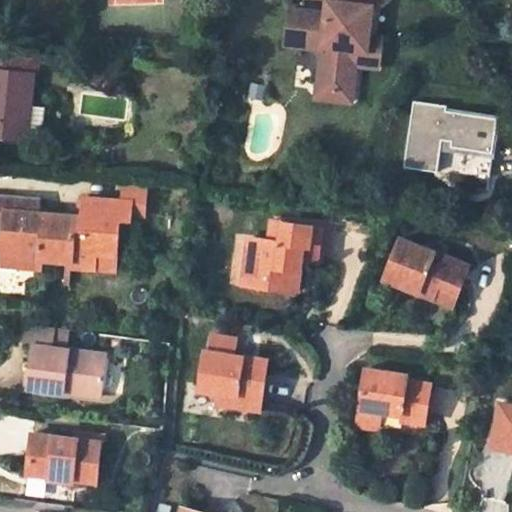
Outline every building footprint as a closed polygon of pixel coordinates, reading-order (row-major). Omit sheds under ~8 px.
[(318,92),(354,95),(357,66),(358,51),(368,52),(369,36),(373,6),(380,0),(341,0),(341,3),(341,9),(334,15),(326,14),(289,10),(286,47),(322,51),(318,92)] [(326,14),(334,15),(341,9),(341,3),(327,1),(326,14)] [(383,37),(369,36),(368,52),(358,51),(357,66),(380,68),(383,37)] [(0,135),(21,137),(25,103),(30,103),(33,75),(36,76),(39,54),(0,50),(0,135)] [(353,103),(354,95),(318,92),(317,99),(353,103)] [(409,102),(403,167),(490,175),(496,110),(409,102)] [(25,103),(21,137),(43,140),(46,105),(30,103),(25,103)] [(147,204),(149,183),(124,181),(122,202),(130,203),(147,204)] [(72,261),(76,217),(38,214),(39,205),(26,203),(26,196),(0,193),(0,217),(6,218),(2,253),(19,255),(18,266),(45,269),(46,259),(66,260),(72,261)] [(40,197),(26,196),(26,203),(39,205),(40,197)] [(129,222),(130,203),(122,202),(85,198),(83,217),(76,217),(72,261),(71,265),(117,269),(120,221),(129,222)] [(270,222),(266,246),(276,247),(280,223),(270,222)] [(266,246),(246,243),(242,274),(257,276),(255,290),(293,297),(297,271),(291,270),(292,260),(298,261),(316,264),(321,229),(280,223),(276,247),(266,246)] [(316,264),(322,265),(327,230),(321,229),(316,264)] [(469,265),(400,237),(385,277),(434,297),(439,285),(457,292),(469,265)] [(19,255),(2,253),(1,264),(18,266),(19,255)] [(63,286),(69,286),(71,265),(72,261),(66,260),(63,286)] [(239,288),(255,290),(257,276),(242,274),(239,288)] [(452,305),(457,292),(439,285),(434,297),(452,305)] [(25,325),(22,348),(30,349),(25,390),(27,390),(59,394),(62,394),(62,388),(100,393),(105,355),(50,347),(53,328),(25,325)] [(234,335),(211,333),(210,350),(205,350),(200,390),(221,392),(220,397),(261,402),(265,357),(243,354),(242,363),(231,361),(232,352),(234,335)] [(243,354),(232,352),(231,361),(242,363),(243,354)] [(407,375),(366,368),(357,425),(377,428),(380,411),(402,415),(422,419),(428,385),(406,381),(407,375)] [(422,419),(428,420),(434,387),(428,385),(422,419)] [(220,397),(219,403),(260,408),(261,402),(220,397)] [(511,452),(511,400),(494,398),(487,448),(511,452)] [(402,415),(401,421),(422,424),(422,419),(402,415)] [(104,438),(30,430),(25,475),(49,477),(74,480),(99,483),(104,438)]
